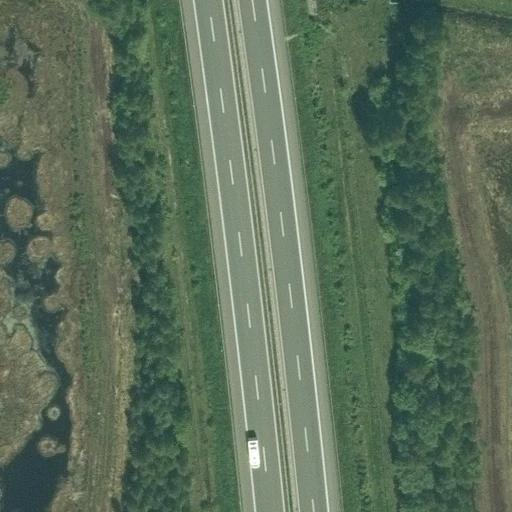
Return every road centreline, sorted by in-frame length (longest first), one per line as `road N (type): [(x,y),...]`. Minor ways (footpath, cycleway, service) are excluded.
road 1 (motorway): [(207,0),(269,511)]
road 2 (motorway): [(312,511),(251,0)]
